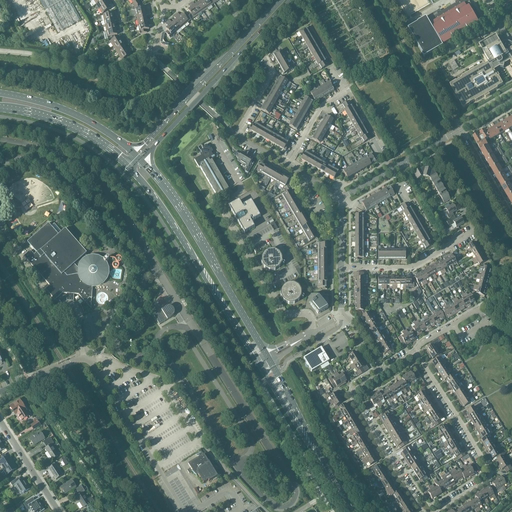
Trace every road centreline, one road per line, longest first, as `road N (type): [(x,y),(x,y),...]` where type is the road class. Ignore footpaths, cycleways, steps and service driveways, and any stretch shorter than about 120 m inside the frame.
road 1 (secondary): [(128,166),(258,364)]
road 2 (secondary): [(265,354),(139,160)]
road 3 (secondary): [(139,160),(289,0)]
road 4 (secondary): [(280,0),(134,155)]
road 5 (residential): [(436,511),(490,472),(415,354)]
road 6 (unclassified): [(312,333),(307,315),(280,311),(222,209),(242,191)]
road 7 (unclassified): [(184,511),(87,359)]
road 8 (residential): [(422,511),(351,395),(381,371)]
road 9 (secondary): [(134,155),(74,114),(0,93)]
road 10 (residential): [(340,267),(411,267),(479,228)]
road 11 (secondary): [(0,108),(85,134),(128,166)]
road 12 (residential): [(344,197),(457,132)]
road 13 (residential): [(287,164),(322,105),(344,92),(331,68)]
